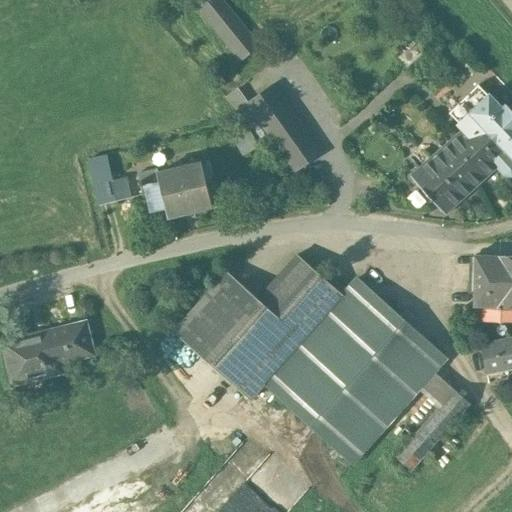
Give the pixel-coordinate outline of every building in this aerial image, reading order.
[(245,30),(220,0),(192,0),(228,44),(245,30)] [(258,47),(245,30),(228,44),(241,60),(258,47)] [(321,154),(272,84),(247,101),(297,171),(321,154)] [(488,94),(478,84),(450,112),(459,122),(458,123),(463,129),(409,175),(445,214),(497,167),(503,174),(511,177),(511,111),(505,104),(502,107),(489,93),(488,94)] [(106,155),(89,159),(95,185),(111,182),(111,181),(106,155)] [(158,172),(157,173),(165,209),(167,217),(212,206),(201,162),(158,172)] [(157,169),(138,174),(147,213),(165,209),(157,173),(158,172),(157,169)] [(125,178),(111,181),(111,182),(95,185),(100,205),(130,198),(125,178)] [(258,299),(205,359),(250,399),(264,384),(263,383),(342,295),(297,255),(258,299)] [(511,255),(498,255),(498,256),(475,255),(474,306),(483,306),(497,306),(497,307),(511,307),(511,255)] [(227,271),(174,331),(205,359),(258,299),(227,271)] [(446,357),(357,278),(342,295),(263,383),(264,384),(351,463),(446,357)] [(511,307),(497,307),(497,306),(483,306),(483,318),(500,323),(511,320),(511,307)] [(20,337),(2,342),(12,382),(61,370),(58,360),(92,352),(84,321),(47,330),(47,331),(20,338),(20,337)] [(511,338),(481,344),(489,389),(511,384),(511,338)] [(454,390),(395,456),(411,470),(470,404),(454,390)] [(218,511),(261,451),(240,437),(188,511),(218,511)] [(75,511),(96,511),(109,505),(94,479),(66,494),(75,511)]
